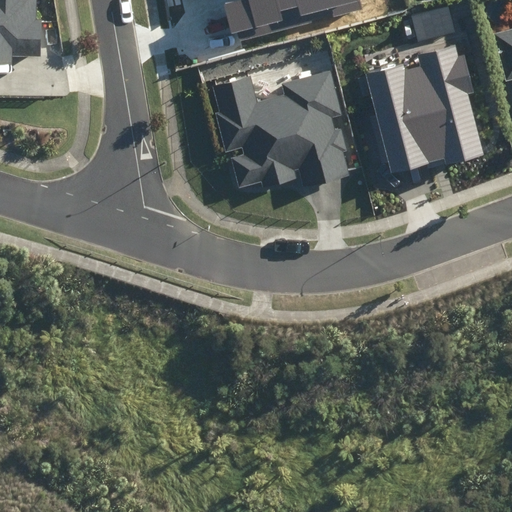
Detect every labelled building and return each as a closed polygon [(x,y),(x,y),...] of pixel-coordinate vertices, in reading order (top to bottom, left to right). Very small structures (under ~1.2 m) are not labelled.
[(0,0),(0,63),(12,64),(12,56),(41,57),(42,18),(36,18),(36,0),(0,0)] [(234,0),(224,3),(232,33),(238,31),(240,40),(361,8),(358,0),(234,0)] [(511,29),(494,34),(507,80),(511,78),(511,29)] [(457,57),(454,46),(418,56),(421,66),(406,70),(404,63),(364,74),(390,173),(444,159),(445,166),(485,155),(469,94),(474,93),(465,55),(457,57)] [(340,114),(328,72),(283,85),(286,96),(258,104),(250,76),(212,86),(219,112),(215,113),(226,152),(241,148),(243,154),(230,157),(239,189),(261,183),(263,189),(298,179),(296,171),(297,171),(302,187),(348,174),(341,151),(345,150),(340,130),(334,132),(330,116),(340,114)]
